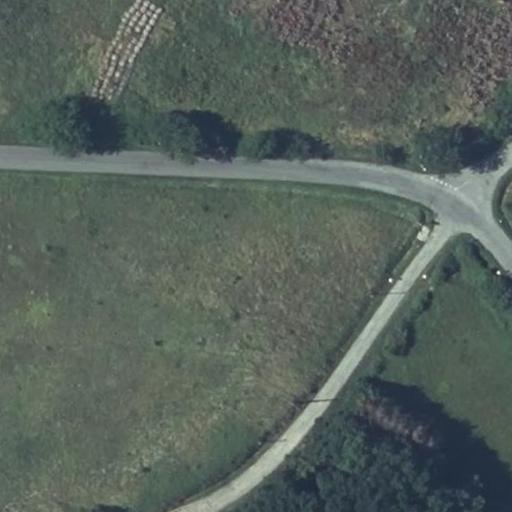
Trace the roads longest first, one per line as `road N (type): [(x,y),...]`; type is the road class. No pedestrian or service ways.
road 1 (tertiary): [(0,151),(363,174),(449,202)]
road 2 (unclassified): [(449,202),(437,238),(327,404),(278,454),(196,511)]
